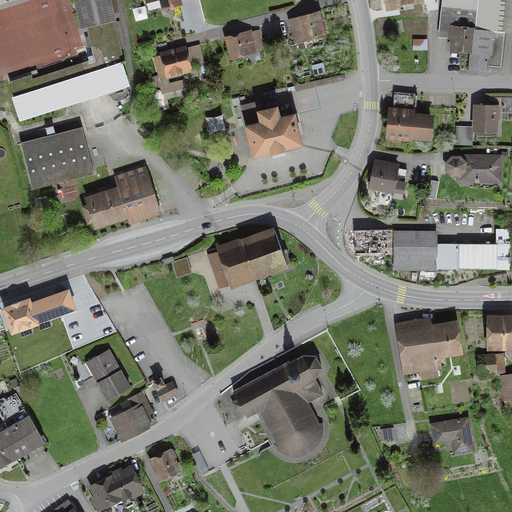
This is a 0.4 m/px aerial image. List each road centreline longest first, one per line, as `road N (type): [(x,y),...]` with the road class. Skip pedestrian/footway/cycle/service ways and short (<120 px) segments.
road 1 (residential): [(370,284),(296,327),(147,439),(33,494)]
road 2 (secondary): [(0,288),(229,217),(266,213),(300,227)]
road 3 (tertiary): [(371,80),(362,152),(300,227)]
road 4 (unknown): [(329,197),(360,221),(472,236)]
road 5 (secondary): [(370,284),(431,299),(511,300)]
road 6 (residential): [(371,80),(511,82)]
road 7 (unknown): [(362,152),(401,161),(496,154)]
